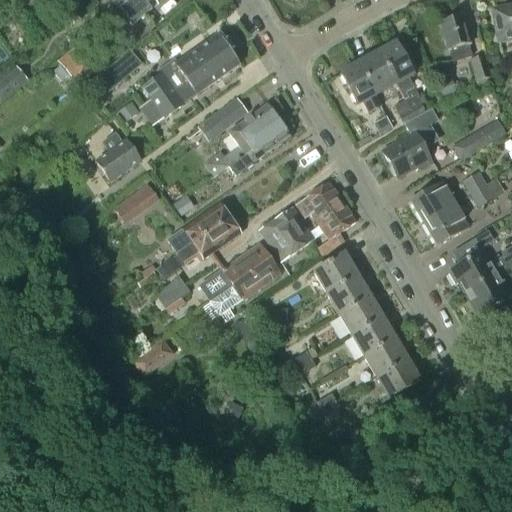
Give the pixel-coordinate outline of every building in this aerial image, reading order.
[(92,0),(83,0),(71,11),(79,22),(97,6),(92,0)] [(109,0),(120,13),(135,0),(109,0)] [(135,0),(120,13),(132,27),(151,11),(145,3),(148,0),(152,0),(157,6),(164,0),(135,0)] [(496,13),(493,14),(498,43),(511,41),(511,10),(508,11),(505,9),(498,10),(496,13)] [(468,47),(461,19),(440,24),(448,52),(449,52),(453,63),(469,59),(467,47),(468,47)] [(216,37),(175,66),(173,63),(157,74),(159,77),(141,90),(150,103),(170,89),(185,83),(227,52),(216,37)] [(57,64),(71,81),(98,58),(83,41),(57,64)] [(378,55),(394,85),(404,102),(414,121),(429,113),(421,98),(418,99),(407,78),(411,76),(394,45),(378,55)] [(150,103),(163,122),(184,107),(182,105),(195,97),(196,98),(238,68),(227,52),(185,83),(170,89),(150,103)] [(498,63),(496,53),(484,55),(486,65),(498,63)] [(394,85),(378,55),(358,66),(375,96),(394,85)] [(490,80),(483,57),(469,62),(475,84),(490,80)] [(96,104),(131,74),(119,60),(84,91),(96,104)] [(375,96),(358,66),(353,69),(351,66),(341,72),(342,75),(339,76),(356,107),(362,104),(368,114),(380,108),(374,96),(375,96)] [(0,104),(26,84),(15,70),(0,81),(0,104)] [(450,84),(438,88),(442,100),(454,95),(450,84)] [(414,121),(404,102),(393,108),(402,127),(403,127),(414,121)] [(137,115),(130,105),(117,115),(124,125),(137,115)] [(227,136),(239,150),(224,161),(221,156),(204,168),(213,180),(228,170),(252,153),(247,146),(278,124),(267,108),(227,136)] [(233,125),(224,112),(211,121),(220,134),(233,125)] [(414,121),(403,127),(408,135),(400,139),(401,143),(382,154),(390,169),(389,172),(393,177),(395,178),(397,181),(417,170),(419,173),(432,165),(424,151),(438,143),(429,128),(436,124),(429,113),(414,121)] [(391,131),(386,120),(373,127),(379,137),(391,131)] [(252,153),(228,170),(235,180),(251,169),(250,167),(289,139),(278,124),(247,146),(252,153)] [(498,128),(495,124),(452,149),(459,160),(502,135),(498,128)] [(139,164),(125,143),(122,145),(115,135),(101,144),(108,155),(94,165),(109,185),(139,164)] [(469,197),(486,187),(478,174),(461,184),(469,197)] [(486,187),(469,197),(477,210),(503,194),(495,181),(486,187)] [(424,225),(455,207),(441,184),(411,201),(424,225)] [(311,215),(329,242),(355,225),(328,185),(296,207),(305,220),(311,215)] [(147,186),(126,201),(138,217),(158,202),(147,186)] [(181,201),(177,195),(167,201),(171,207),(181,201)] [(193,210),(185,199),(172,208),(180,219),(193,210)] [(179,258),(230,222),(219,207),(168,243),(179,258)] [(455,207),(424,225),(438,248),(468,230),(455,207)] [(292,209),(259,232),(281,264),(314,241),(292,209)] [(240,237),(230,222),(179,258),(184,265),(199,255),(204,262),(240,237)] [(493,266),(487,269),(480,256),(484,254),(481,250),(493,243),(488,234),(454,255),(460,267),(452,272),(465,295),(499,276),(498,275),(493,266)] [(260,247),(199,288),(209,303),(219,296),(270,262),(260,247)] [(501,258),(492,264),(493,266),(498,275),(507,269),(511,266),(511,247),(499,255),(501,258)] [(325,296),(355,279),(342,257),(312,275),(325,296)] [(270,262),(219,296),(220,297),(210,304),(219,318),(229,311),(280,278),(270,262)] [(140,292),(157,280),(153,274),(136,286),(140,292)] [(499,276),(465,295),(478,318),(506,301),(499,288),(504,285),(499,276)] [(177,279),(175,280),(155,299),(163,312),(188,294),(177,279)] [(368,300),(355,279),(325,296),(337,317),(368,300)] [(368,300),(337,317),(350,338),(380,321),(368,300)] [(77,308),(66,311),(70,326),(81,322),(77,308)] [(271,328),(285,319),(281,312),(267,320),(271,328)] [(290,327),(285,319),(271,328),(276,335),(290,327)] [(393,342),(380,321),(350,338),(363,360),(393,342)] [(247,322),(234,330),(251,356),(263,349),(247,322)] [(88,334),(85,325),(72,329),(75,341),(76,341),(78,347),(95,341),(92,333),(88,334)] [(406,363),(393,342),(363,360),(375,381),(406,363)] [(111,347),(106,343),(97,343),(93,345),(99,355),(111,347)] [(159,345),(133,365),(143,378),(169,358),(159,345)] [(296,370),(310,361),(306,354),(291,362),(296,370)] [(79,373),(88,386),(95,382),(95,383),(109,374),(100,360),(79,373)] [(315,369),(310,361),(296,370),(300,377),(315,369)] [(406,363),(375,381),(388,402),(418,385),(406,363)] [(109,411),(127,398),(113,380),(88,399),(98,413),(106,407),(109,411)] [(321,412),(335,403),(330,395),(316,404),(321,412)] [(339,411),(335,403),(321,412),(325,419),(339,411)] [(238,420),(243,409),(231,404),(227,415),(238,420)]
